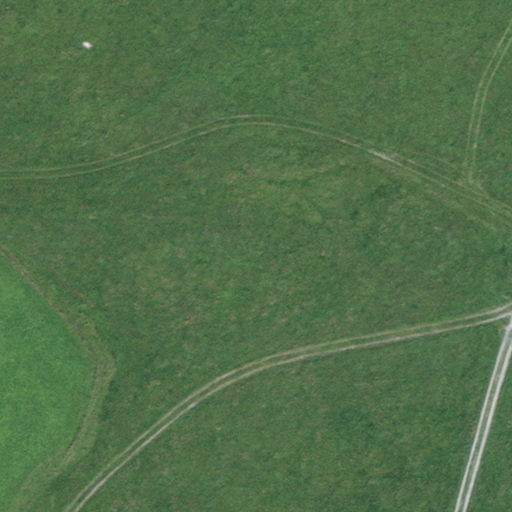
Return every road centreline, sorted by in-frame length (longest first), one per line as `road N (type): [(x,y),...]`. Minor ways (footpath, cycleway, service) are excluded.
road 1 (track): [(511,302),(427,329),(235,359),(77,511)]
road 2 (track): [(511,357),(466,511)]
